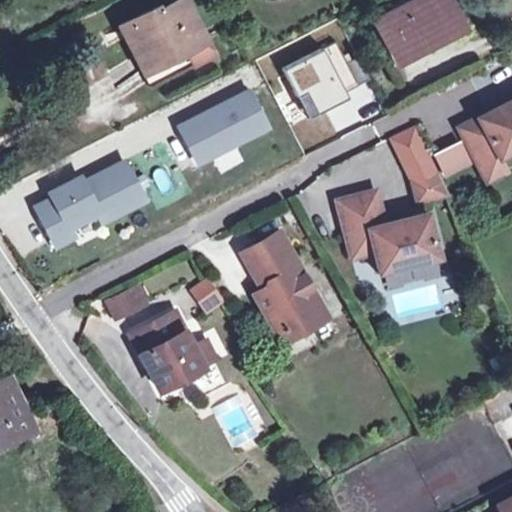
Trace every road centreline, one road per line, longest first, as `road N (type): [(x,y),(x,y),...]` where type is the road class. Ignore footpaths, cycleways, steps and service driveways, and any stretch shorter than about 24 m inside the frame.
road 1 (residential): [(33,311),(360,136)]
road 2 (residential): [(33,311),(184,511)]
